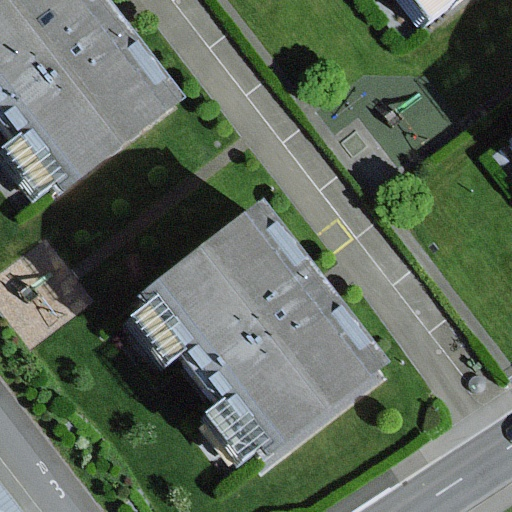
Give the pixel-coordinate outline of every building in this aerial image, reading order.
[(81,0),(0,0),(0,144),(50,210),(172,118),(81,0)] [(387,0),(416,38),(466,0),(387,0)] [(511,135),(496,148),(511,169),(511,135)] [(250,218),(124,314),(246,474),(372,377),(250,218)] [(16,511),(0,491),(0,511),(16,511)]
